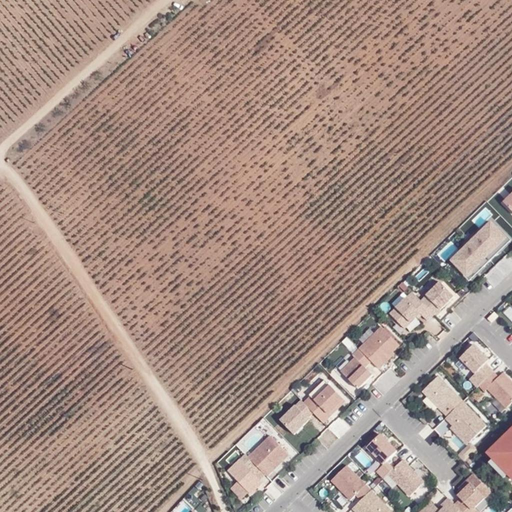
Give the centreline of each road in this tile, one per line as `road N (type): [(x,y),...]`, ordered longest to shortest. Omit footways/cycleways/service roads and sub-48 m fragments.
road 1 (residential): [(273,511),(511,280)]
road 2 (track): [(168,0),(0,153)]
